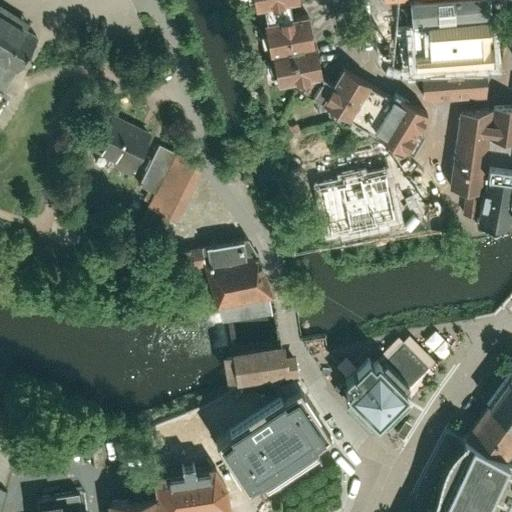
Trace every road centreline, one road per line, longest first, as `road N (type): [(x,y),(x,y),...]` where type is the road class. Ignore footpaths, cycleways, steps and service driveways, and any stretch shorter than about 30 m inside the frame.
road 1 (residential): [(154,0),(207,168),(260,237),(302,365),(401,487)]
road 2 (residential): [(401,487),(480,358),(511,335)]
